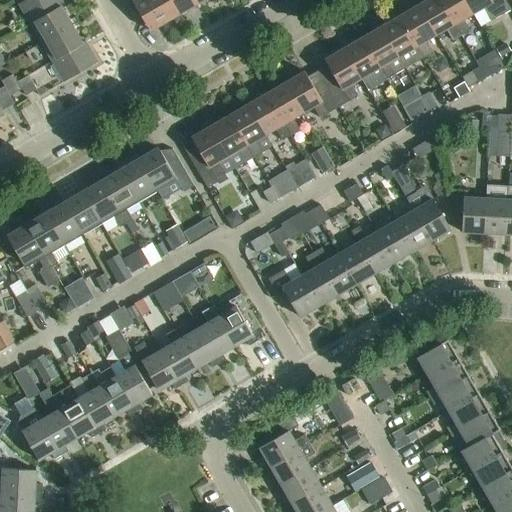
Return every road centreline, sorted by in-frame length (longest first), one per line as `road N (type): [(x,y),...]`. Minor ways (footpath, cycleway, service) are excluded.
road 1 (residential): [(227,242),(499,86)]
road 2 (residential): [(227,242),(0,367)]
road 3 (residential): [(511,293),(447,295),(303,376)]
road 4 (residential): [(303,376),(227,422),(211,444),(245,511)]
road 5 (residential): [(151,81),(0,169)]
road 6 (residential): [(292,0),(151,81)]
road 7 (residential): [(303,376),(227,242)]
